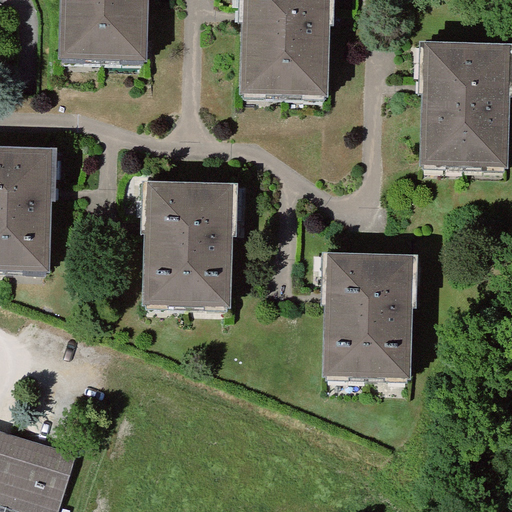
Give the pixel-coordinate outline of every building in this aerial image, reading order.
[(57,0),(57,51),(146,51),(146,0),(57,0)] [(234,0),(233,90),(320,91),(320,0),(234,0)] [(511,31),(426,30),(424,154),(511,155),(511,35),(511,31)] [(0,136),(0,269),(42,270),(44,137),(0,136)] [(140,170),(134,301),(223,304),(228,173),(140,170)] [(322,239),(321,370),(418,371),(419,239),(322,239)] [(58,511),(76,452),(0,429),(0,511),(58,511)]
